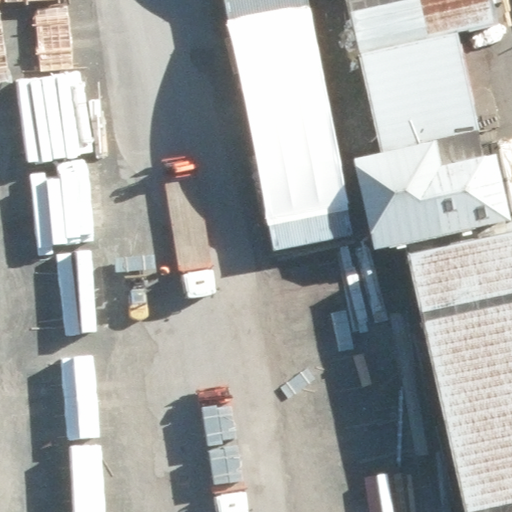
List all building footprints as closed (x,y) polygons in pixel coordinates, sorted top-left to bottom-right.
[(222,0),(227,17),(292,0),(222,0)] [(347,0),(359,50),(498,18),(493,0),(347,0)] [(114,3),(61,2),(60,61),(113,62),(114,3)] [(306,20),(202,46),(222,122),(325,96),(306,20)] [(347,158),(367,249),(510,219),(495,149),(435,162),(430,140),(347,158)] [(511,511),(511,234),(400,261),(460,511),(511,511)] [(138,326),(96,326),(96,403),(139,403),(138,326)] [(131,421),(77,422),(78,487),(132,486),(131,421)] [(162,511),(162,498),(116,498),(116,511),(162,511)]
